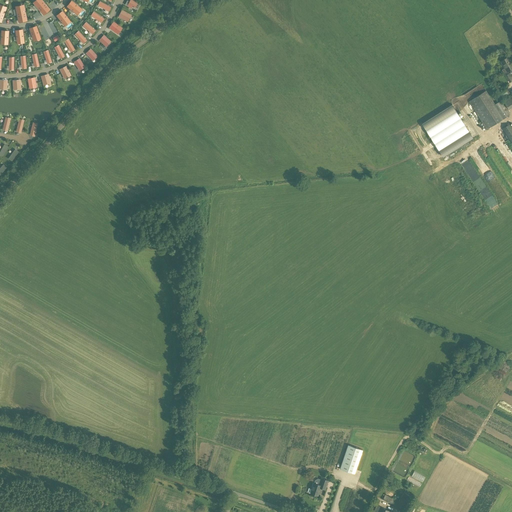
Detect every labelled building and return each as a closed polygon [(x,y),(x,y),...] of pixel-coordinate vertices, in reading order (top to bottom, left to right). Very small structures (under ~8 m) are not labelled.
[(43,14),(49,9),(41,0),(40,0),(35,4),(40,11),(41,13),(42,12),(43,14)] [(80,7),(72,1),(68,6),(69,8),(70,9),(75,13),(80,7)] [(100,1),(98,5),(108,11),(110,7),(100,1)] [(26,20),(24,7),(16,9),(18,17),(17,17),(18,19),(19,21),(26,20)] [(63,24),(69,19),(63,11),(60,14),(57,16),(58,17),(59,19),(63,24)] [(128,21),(131,15),(122,11),(119,17),(128,21)] [(94,12),(91,15),(101,22),(103,18),(94,12)] [(95,30),(86,22),(83,26),(92,33),(95,30)] [(114,22),(110,28),(117,33),(121,28),(114,22)] [(36,27),(30,29),(30,30),(30,32),(31,32),(33,38),(39,36),(36,27)] [(19,30),(15,31),(16,33),(15,33),(16,35),(17,41),(24,40),(22,30),(19,30)] [(78,31),(75,34),(83,43),(86,40),(78,31)] [(110,41),(104,35),(99,40),(106,46),(110,41)] [(74,49),(68,39),(64,41),(70,51),(74,49)] [(54,47),(60,58),(64,55),(59,45),(54,47)] [(97,56),(90,49),(86,53),(92,60),(97,56)] [(43,51),(47,63),(51,61),(48,50),(43,51)] [(507,72),(511,69),(511,62),(508,57),(501,61),(507,72)] [(84,66),(79,59),(74,62),(79,70),(84,66)] [(66,67),(60,70),(64,78),(67,77),(71,75),(66,67)] [(44,85),(47,84),(47,83),(50,82),(48,75),(41,77),(44,85)] [(506,89),(497,94),(500,99),(509,94),(506,89)] [(488,130),(510,115),(500,101),(495,104),(486,90),(469,102),(488,130)] [(443,157),(474,138),(452,104),(422,123),(443,157)] [(511,126),(510,124),(503,128),(511,143),(511,126)] [(12,161),(18,152),(15,149),(8,158),(12,161)] [(487,189),(482,193),(485,197),(490,194),(487,189)] [(354,474),(362,450),(348,445),(340,469),(354,474)] [(414,470),(411,476),(422,482),(425,476),(414,470)] [(408,480),(419,487),(421,483),(410,476),(408,480)] [(325,490),(328,480),(321,478),(319,485),(313,483),(310,493),(318,495),(320,488),(325,490)] [(402,511),(403,511),(412,497),(411,497),(412,495),(405,490),(395,507),(402,511)] [(398,499),(386,493),(385,495),(383,494),(381,498),(383,499),(382,500),(395,506),(398,499)]
